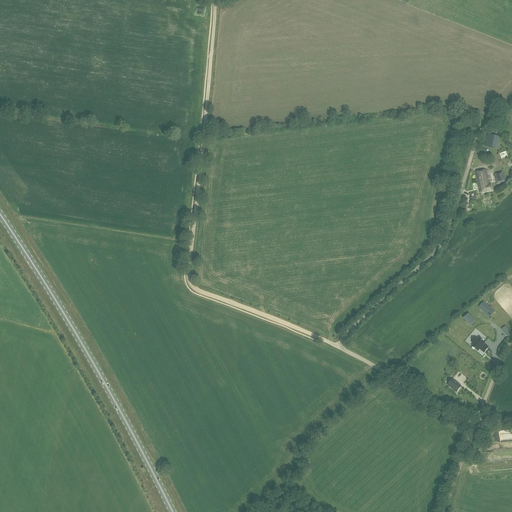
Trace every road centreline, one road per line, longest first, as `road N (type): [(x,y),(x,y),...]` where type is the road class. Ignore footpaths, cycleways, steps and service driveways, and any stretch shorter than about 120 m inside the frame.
road 1 (track): [(214,0),(189,283),(337,346)]
road 2 (primary): [(172,511),(0,211)]
road 3 (unclassified): [(477,424),(440,414),(337,346)]
